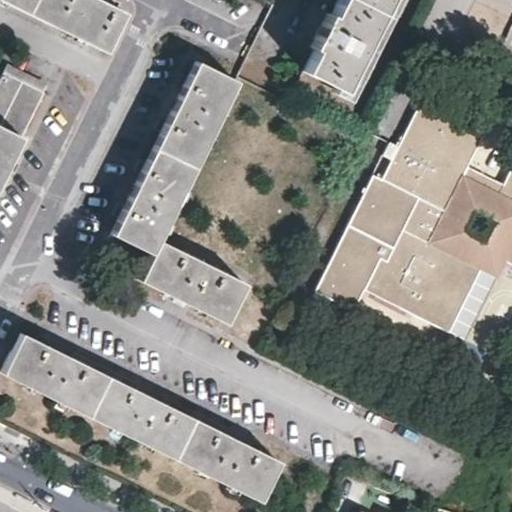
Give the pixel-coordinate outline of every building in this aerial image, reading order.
[(0,0),(102,50),(123,10),(103,0),(0,0)] [(339,92),(385,0),(336,0),(330,12),(325,10),(316,29),(307,47),(310,49),(299,70),(339,92)] [(156,235),(236,76),(196,56),(181,87),(121,207),(110,229),(150,249),(137,274),(184,298),(224,318),(244,279),(156,235)] [(0,175),(34,108),(46,83),(6,63),(0,75),(0,175)] [(482,128),(419,97),(394,146),(385,142),(379,154),(388,158),(378,180),(368,175),(310,291),(349,310),(359,289),(398,308),(400,304),(408,308),(406,312),(444,332),(458,304),(453,302),(458,294),(462,296),(476,268),(492,276),(500,260),(511,266),(511,168),(508,166),(499,185),(463,167),(482,128)] [(118,271),(125,257),(102,247),(96,260),(118,271)] [(458,294),(453,302),(458,304),(462,296),(458,294)] [(400,304),(398,308),(406,312),(408,308),(400,304)] [(0,372),(257,499),(276,459),(242,442),(138,391),(48,346),(18,332),(0,370),(0,372)]
